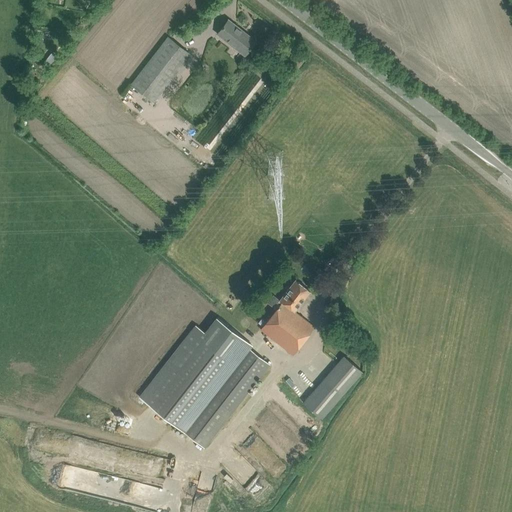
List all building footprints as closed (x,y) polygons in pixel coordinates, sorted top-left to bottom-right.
[(228,20),(222,28),(217,34),(245,55),(256,41),(228,20)] [(166,39),(130,88),(153,104),(189,55),(166,39)] [(296,279),(284,294),(277,303),(279,305),(260,329),(293,355),(314,327),(295,312),(311,291),(296,279)] [(138,397),(206,447),(269,365),(249,349),(253,345),(216,317),(205,332),(195,324),(138,397)] [(302,402),(322,418),(363,372),(343,355),(323,378),(302,402)]
